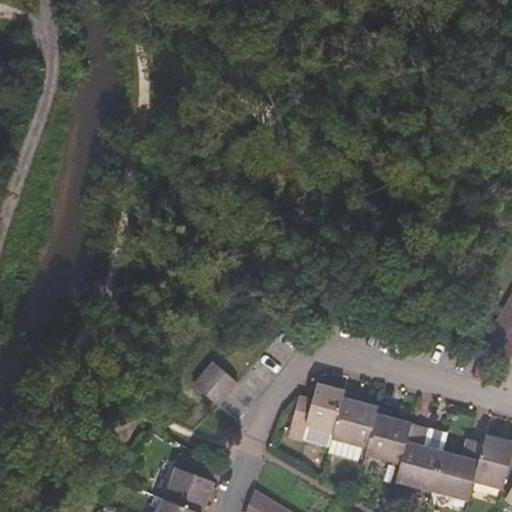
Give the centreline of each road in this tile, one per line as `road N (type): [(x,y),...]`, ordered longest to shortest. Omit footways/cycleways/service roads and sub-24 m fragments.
road 1 (residential): [(221,511),(265,404),(307,359),(334,357),(511,402)]
road 2 (residential): [(0,263),(37,176),(66,42),(60,0)]
